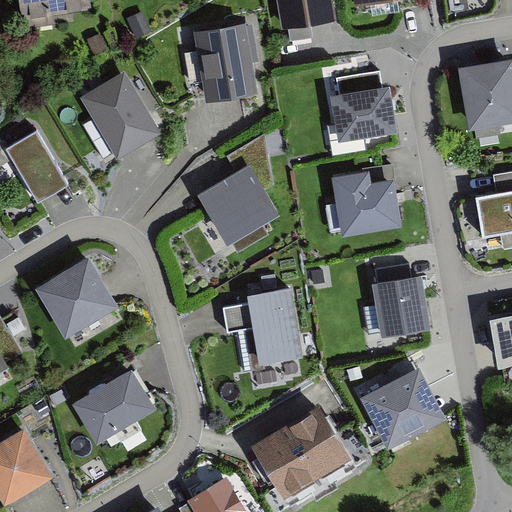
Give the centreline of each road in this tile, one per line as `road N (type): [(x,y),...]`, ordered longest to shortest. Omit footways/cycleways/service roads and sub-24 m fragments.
road 1 (residential): [(0,281),(108,226),(147,252),(196,424),(167,473)]
road 2 (residential): [(460,291),(426,46),(446,26),(511,18)]
road 3 (residential): [(495,511),(460,291)]
